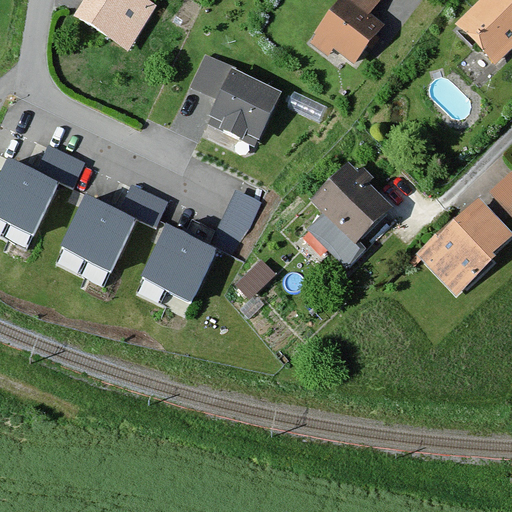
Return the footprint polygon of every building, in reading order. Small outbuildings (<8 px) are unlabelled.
[(85,0),(70,23),(123,57),(155,8),(143,0),(85,0)] [(379,0),(337,0),(307,41),(348,71),(378,29),(365,20),(379,0)] [(511,51),(511,0),(481,0),(452,28),(492,70),(511,51)] [(279,95),(199,60),(185,92),(213,104),(203,127),(256,150),(279,95)] [(37,170),(74,185),(85,158),(47,144),(37,170)] [(59,182),(8,160),(0,179),(0,237),(29,250),(59,182)] [(347,168),(307,205),(351,252),(391,215),(347,168)] [(511,174),(510,173),(486,195),(511,222),(511,174)] [(158,222),(168,199),(131,182),(120,206),(158,222)] [(234,187),(211,240),(237,252),(260,198),(234,187)] [(137,220),(85,197),(55,264),(108,287),(137,220)] [(511,244),(511,240),(475,203),(413,263),(452,303),(511,244)] [(217,251),(166,229),(137,296),(188,319),(217,251)] [(235,283),(249,296),(274,271),(260,257),(235,283)]
